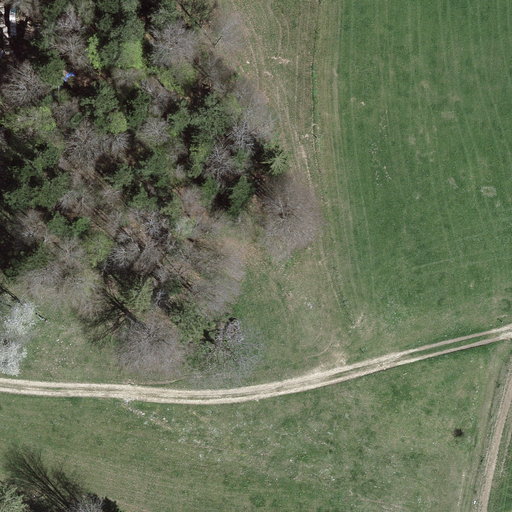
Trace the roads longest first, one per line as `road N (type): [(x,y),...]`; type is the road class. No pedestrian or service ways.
road 1 (track): [(0,381),(167,395),(252,393),(511,336)]
road 2 (track): [(464,511),(500,339)]
